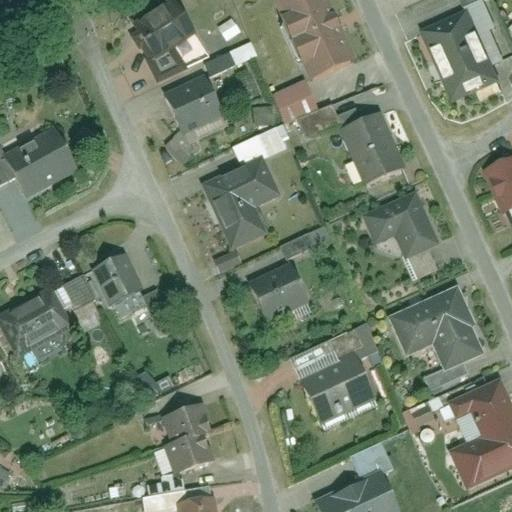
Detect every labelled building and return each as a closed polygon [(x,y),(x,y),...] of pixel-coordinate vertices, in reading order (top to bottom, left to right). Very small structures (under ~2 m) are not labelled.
[(176,0),(170,0),(131,27),(160,83),(214,57),(200,33),(176,0)] [(309,92),(360,70),(329,0),(288,0),(273,7),(309,92)] [(402,21),(438,106),(488,85),(452,1),(402,21)] [(187,136),(228,117),(208,75),(167,94),(187,136)] [(301,120),(308,138),(345,123),(370,187),(413,170),(386,105),(365,114),(362,107),(340,116),(336,106),(301,120)] [(72,137),(87,153),(98,143),(82,127),(72,137)] [(81,170),(57,128),(5,158),(29,200),(81,170)] [(270,236),(258,209),(287,197),(270,155),(204,182),(233,251),(270,236)] [(511,160),(484,171),(505,227),(511,224),(511,160)] [(400,239),(418,281),(441,271),(431,247),(440,244),(436,234),(442,231),(420,178),(357,205),(376,250),(400,239)] [(325,232),(277,245),(281,259),(329,246),(325,232)] [(147,290),(129,254),(94,271),(112,307),(147,290)] [(248,279),(268,324),(312,305),(292,259),(248,279)] [(389,318),(406,354),(409,361),(436,349),(447,373),(485,355),(474,331),(480,328),(460,285),(389,318)] [(78,329),(55,286),(0,315),(0,322),(20,360),(78,329)] [(320,429),(381,404),(362,358),(381,350),(369,323),(329,340),(338,361),(298,377),(320,429)] [(442,428),(459,420),(474,414),(487,442),(453,457),(467,490),(511,469),(511,390),(506,378),(434,410),(442,428)] [(207,404),(164,418),(173,445),(167,447),(177,475),(218,462),(210,436),(217,434),(207,404)] [(404,511),(390,476),(399,472),(388,442),(348,458),(356,479),(309,497),(314,511),(404,511)] [(0,489),(1,489),(8,473),(0,469),(0,489)] [(221,511),(219,497),(179,503),(180,511),(221,511)]
